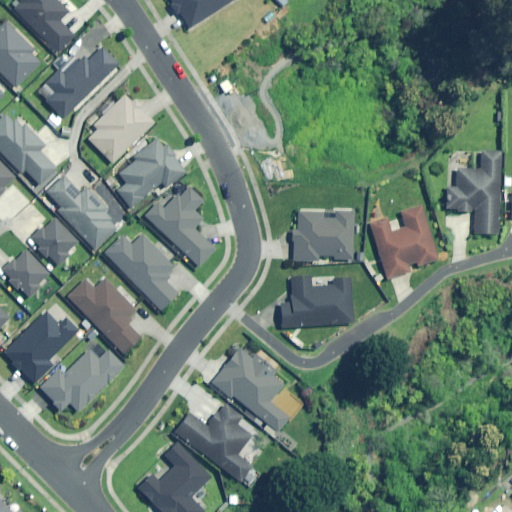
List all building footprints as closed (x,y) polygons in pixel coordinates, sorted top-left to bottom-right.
[(69,13),(56,0),(18,0),(9,9),(56,55),(75,36),(60,22),(69,13)] [(235,0),(163,0),(162,1),(185,35),(235,0)] [(31,51),(4,23),(0,27),(0,74),(14,89),(38,65),(28,54),(31,51)] [(119,68),(101,49),(87,62),(82,58),(62,77),(58,73),(36,94),(63,122),(119,68)] [(152,124),(125,96),(94,127),(97,131),(87,141),(111,165),(152,124)] [(20,130),(6,115),(0,120),(0,154),(20,175),(23,172),(38,187),(55,171),(37,152),(43,146),(23,126),(20,130)] [(184,174),(155,140),(132,159),(135,162),(119,176),(126,184),(116,193),(130,209),(160,184),(165,189),(184,174)] [(454,216),(469,216),(468,238),(498,239),(500,151),(477,151),(477,157),(477,169),(453,168),(453,190),(443,190),(442,213),(454,213),(454,216)] [(15,178),(0,163),(0,202),(8,194),(3,190),(15,178)] [(78,195),(62,178),(46,194),(59,209),(56,211),(93,251),(115,230),(99,212),(103,209),(85,189),(78,195)] [(156,203),(143,217),(197,267),(214,250),(192,230),(201,220),(192,212),(202,202),(187,188),(178,198),(175,195),(162,209),(156,203)] [(369,225),(386,280),(409,273),(408,269),(437,260),(420,206),(400,213),(404,228),(390,233),(386,219),(369,225)] [(352,214),(334,213),(334,221),(320,220),(320,214),(294,213),(291,263),(317,264),(317,261),(350,263),(352,214)] [(76,244),(53,219),(28,242),(45,260),(47,258),(57,268),(68,257),(65,254),(76,244)] [(174,271),(142,236),(130,247),(122,239),(104,255),(161,316),(179,299),(162,281),(174,271)] [(47,276),(24,252),(1,273),(27,301),(40,289),(37,286),(47,276)] [(310,289),(310,278),(290,279),(291,305),(280,306),(281,328),(350,325),(348,280),(331,281),(331,288),(310,289)] [(135,312),(104,280),(93,291),(84,282),(67,298),(123,356),(140,340),(123,323),(135,312)] [(45,313),(3,354),(13,364),(11,365),(17,371),(18,369),(33,384),(51,367),(46,362),(77,332),(64,319),(57,326),(45,313)] [(123,368),(107,352),(98,360),(90,351),(63,376),(59,371),(39,390),(60,412),(68,405),(76,413),(123,368)] [(238,351),(211,384),(229,398),(231,396),(276,433),(287,420),(267,404),(282,386),(271,378),(274,373),(254,356),(250,360),(238,351)] [(187,415),(173,433),(238,484),(250,468),(235,456),(250,438),(235,426),(241,419),(222,405),(204,428),(187,415)] [(210,481),(175,444),(159,460),(171,472),(158,484),(151,477),(137,491),(154,509),(150,511),(200,511),(189,500),(210,481)]
